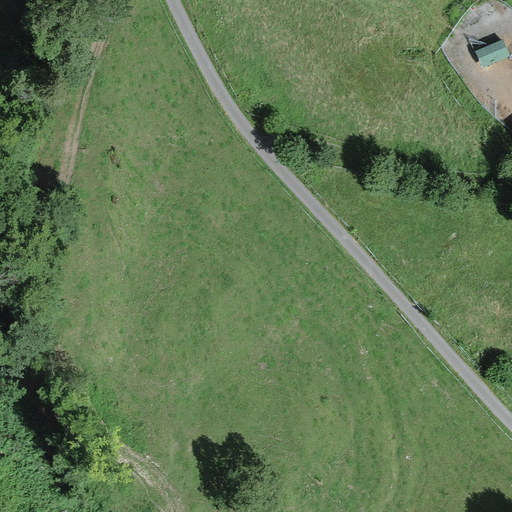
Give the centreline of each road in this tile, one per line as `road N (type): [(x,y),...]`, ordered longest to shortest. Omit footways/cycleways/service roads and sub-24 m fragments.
road 1 (track): [(511,424),(234,117),(171,0)]
road 2 (track): [(489,186),(309,142),(257,144)]
